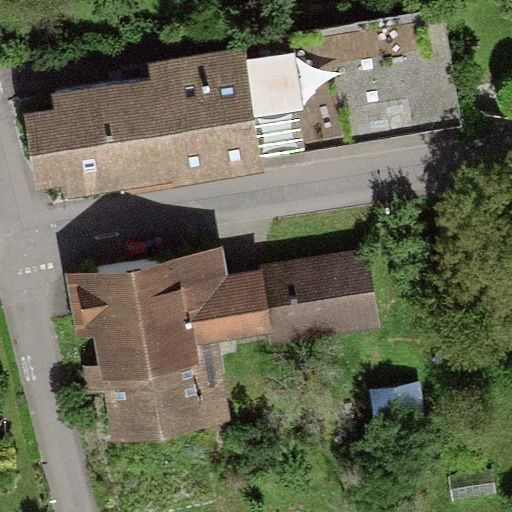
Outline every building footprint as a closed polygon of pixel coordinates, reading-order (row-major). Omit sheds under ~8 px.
[(395,24),(408,115),(459,107),(447,17),(395,24)] [(289,40),(290,51),(304,132),(408,115),(395,24),(289,40)] [(290,51),(246,58),(261,148),(305,141),(304,132),(290,51)] [(246,58),(58,88),(73,178),(261,148),(246,58)] [(204,250),(96,268),(123,429),(223,412),(209,327),(267,318),(259,273),(209,281),(204,250)] [(360,256),(259,273),(267,318),(269,331),(370,314),(360,256)] [(414,386),(386,388),(389,419),(416,417),(414,386)]
